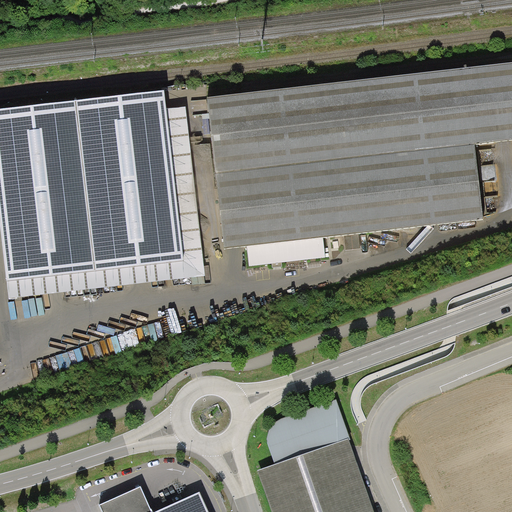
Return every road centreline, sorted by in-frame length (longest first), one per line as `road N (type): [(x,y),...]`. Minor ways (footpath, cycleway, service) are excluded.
road 1 (residential): [(511,351),(410,394),(384,418),(377,448),(401,511)]
road 2 (track): [(0,23),(52,15),(101,20),(219,0)]
road 3 (primary): [(305,379),(511,303)]
road 4 (primary): [(0,482),(115,447)]
